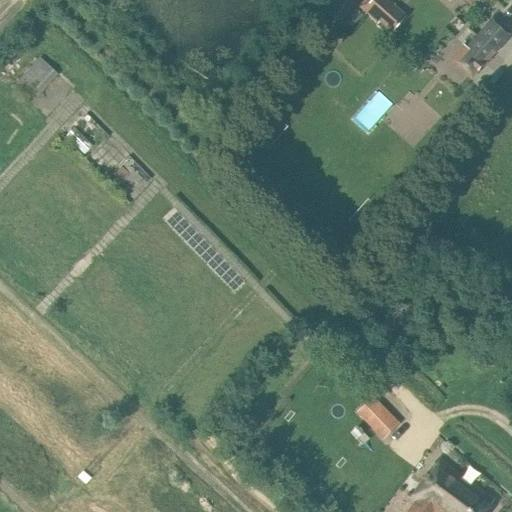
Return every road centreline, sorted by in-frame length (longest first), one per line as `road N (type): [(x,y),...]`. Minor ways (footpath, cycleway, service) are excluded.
road 1 (track): [(0,289),(241,511)]
road 2 (track): [(263,290),(55,511)]
road 3 (track): [(34,321),(158,187)]
